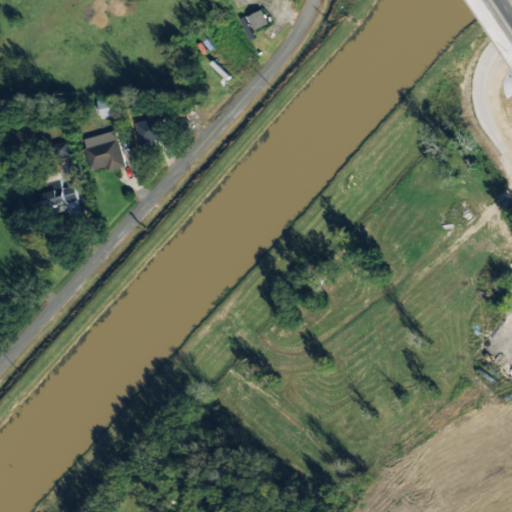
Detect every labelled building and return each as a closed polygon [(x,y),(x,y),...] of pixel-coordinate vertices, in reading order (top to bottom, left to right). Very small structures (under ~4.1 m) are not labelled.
[(248,17),(255,30),(268,24),(261,11),(248,17)] [(102,119),(120,114),(116,97),(98,102),(102,119)] [(195,123),(195,100),(177,100),(177,123),(195,123)] [(135,124),(141,148),(168,141),(161,117),(135,124)] [(123,166),(118,140),(84,147),(90,173),(123,166)] [(54,145),(58,160),(72,156),(68,141),(54,145)] [(73,186),(62,189),(59,179),(39,185),(48,214),(79,205),(73,186)]
